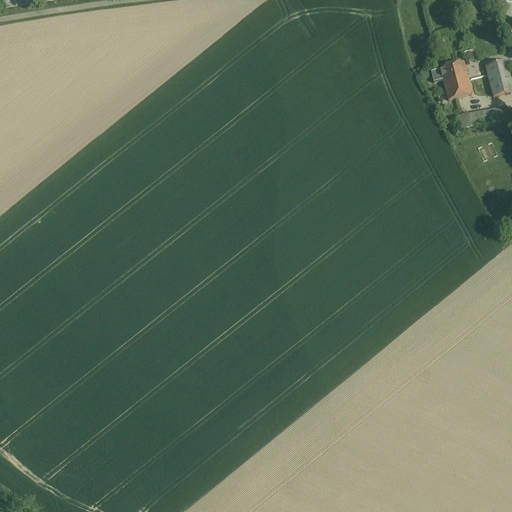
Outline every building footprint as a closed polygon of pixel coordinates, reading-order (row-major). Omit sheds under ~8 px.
[(468,63),(475,61),(472,54),(466,55),(468,63)] [(511,76),(508,62),(486,68),(494,99),(511,94),(511,76)] [(441,70),(444,82),(444,83),(468,77),(464,64),(441,70)] [(444,82),(441,70),(431,73),(434,84),(444,82)] [(468,77),(444,83),(449,102),(473,96),(468,77)] [(505,109),(458,117),(460,129),(508,121),(505,109)]
